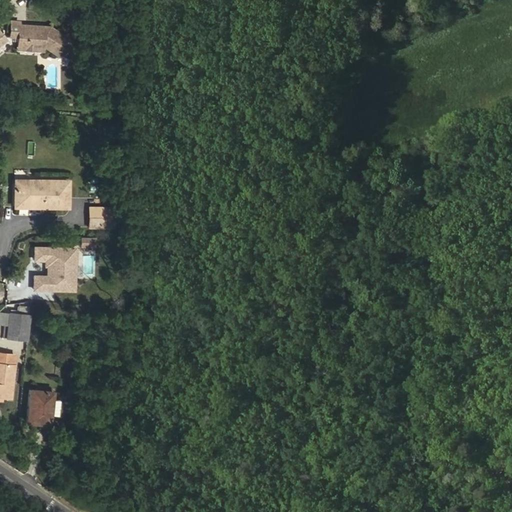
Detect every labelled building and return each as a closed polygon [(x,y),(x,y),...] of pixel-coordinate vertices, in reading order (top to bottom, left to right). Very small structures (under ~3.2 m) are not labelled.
[(70,41),(49,27),(18,25),(18,21),(10,21),(9,36),(17,36),(17,43),(47,45),(46,48),(60,57),(61,54),(68,59),(76,47),(69,43),(70,41)] [(67,207),(67,180),(41,180),(40,184),(13,183),(13,206),(67,207)] [(112,227),(112,207),(89,206),(88,216),(98,217),(98,227),(112,227)] [(98,227),(98,217),(88,216),(88,227),(98,227)] [(26,340),(28,315),(8,313),(5,338),(26,340)] [(0,396),(10,397),(14,355),(0,353),(0,396)] [(50,400),(51,391),(28,389),(25,422),(48,424),(49,413),(50,400)]
